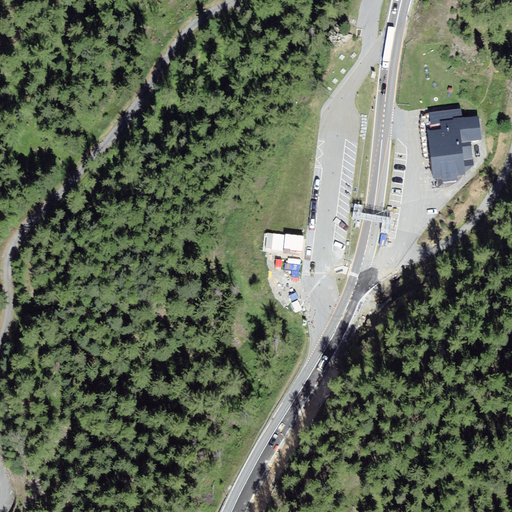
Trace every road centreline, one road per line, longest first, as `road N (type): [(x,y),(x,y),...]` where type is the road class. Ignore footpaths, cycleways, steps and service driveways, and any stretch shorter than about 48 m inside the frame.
road 1 (primary): [(401,0),(356,283),(231,511)]
road 2 (track): [(232,0),(24,237),(16,322),(0,373)]
road 3 (track): [(393,263),(461,233),(511,159)]
